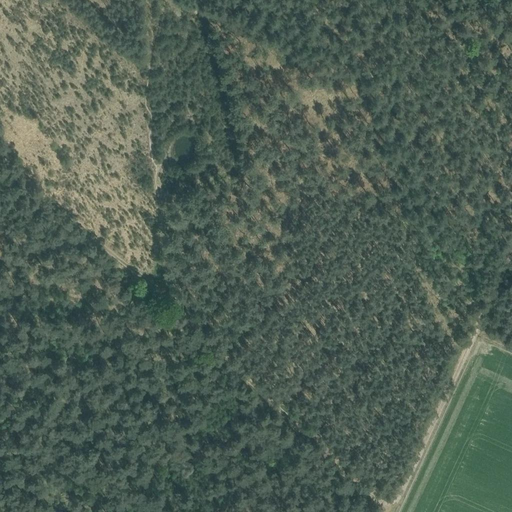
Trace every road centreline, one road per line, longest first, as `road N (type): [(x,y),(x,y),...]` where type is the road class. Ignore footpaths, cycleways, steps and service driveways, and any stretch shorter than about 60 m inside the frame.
road 1 (track): [(389,511),(511,247)]
road 2 (track): [(395,499),(380,498),(262,391)]
road 3 (track): [(203,0),(339,79)]
road 4 (track): [(511,88),(416,0)]
